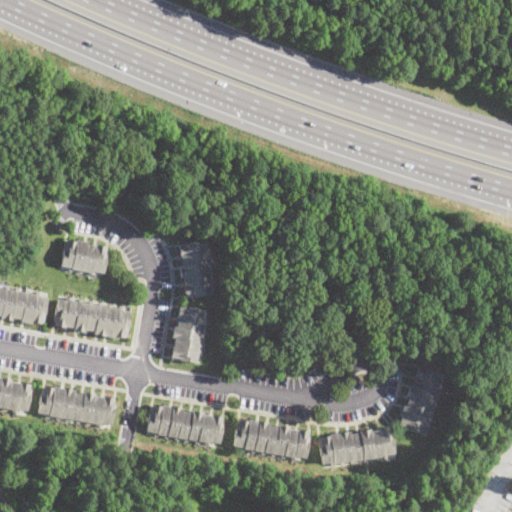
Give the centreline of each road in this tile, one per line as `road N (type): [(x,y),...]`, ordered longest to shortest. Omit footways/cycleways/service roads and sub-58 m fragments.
road 1 (motorway): [(0,0),(310,124),(511,187)]
road 2 (motorway): [(511,147),(330,91),(111,0)]
road 3 (residential): [(371,374),(360,393),(325,400),(0,346)]
road 4 (residential): [(62,209),(105,216),(147,257),(153,296),(140,373)]
